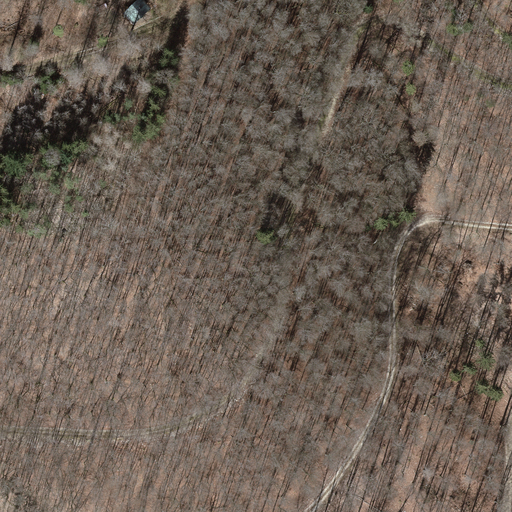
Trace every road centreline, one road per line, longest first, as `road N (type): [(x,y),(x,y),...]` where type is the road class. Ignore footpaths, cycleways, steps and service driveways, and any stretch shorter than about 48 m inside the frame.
road 1 (track): [(0,428),(119,433),(203,415),(253,376),(282,308),(289,214),(348,45),(374,21),(405,25),(483,73),(511,80)]
road 2 (track): [(324,499),(391,382),(391,264),(400,239),(422,220),(511,226)]
road 3 (track): [(0,69),(131,39),(196,6)]
